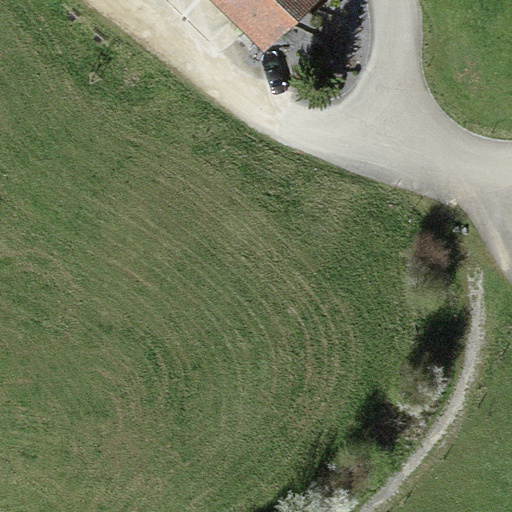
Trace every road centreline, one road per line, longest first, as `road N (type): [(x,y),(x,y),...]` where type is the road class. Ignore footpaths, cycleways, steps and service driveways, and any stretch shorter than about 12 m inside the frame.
road 1 (track): [(117,0),(308,129),(402,134)]
road 2 (residential): [(511,168),(455,169),(402,134),(386,0)]
